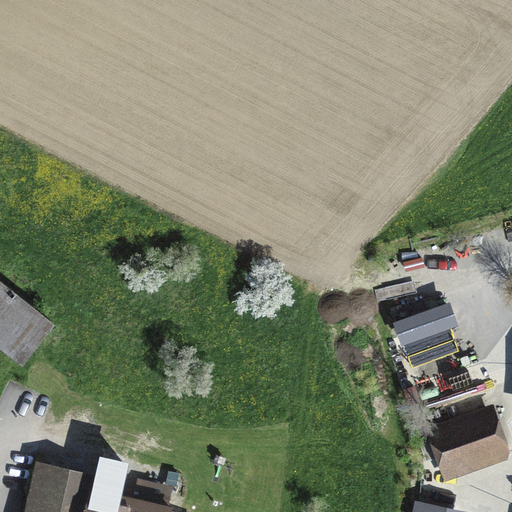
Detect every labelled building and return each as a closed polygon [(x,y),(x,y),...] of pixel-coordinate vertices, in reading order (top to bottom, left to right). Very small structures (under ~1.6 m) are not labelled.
[(56,323),(0,278),(0,347),(23,365),(56,323)] [(391,315),(424,305),(419,290),(386,300),(391,315)] [(394,314),(400,339),(459,326),(453,301),(394,314)] [(434,432),(447,470),(503,450),(490,413),(434,432)] [(168,511),(169,506),(166,506),(168,498),(154,495),(156,484),(140,480),(138,491),(118,487),(117,490),(98,485),(99,479),(39,466),(28,511),(168,511)]
